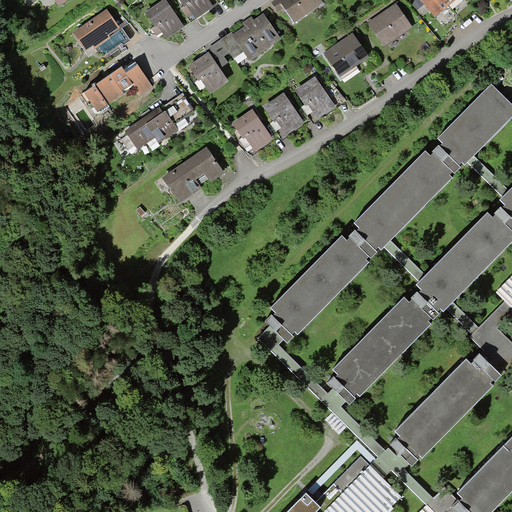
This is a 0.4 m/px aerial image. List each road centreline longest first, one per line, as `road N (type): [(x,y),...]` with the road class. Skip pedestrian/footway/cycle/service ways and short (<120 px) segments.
road 1 (residential): [(511,14),(383,105),(257,172),(162,256)]
road 2 (track): [(0,489),(105,392),(138,334),(152,292),(148,270),(162,256)]
road 3 (track): [(152,292),(206,496)]
